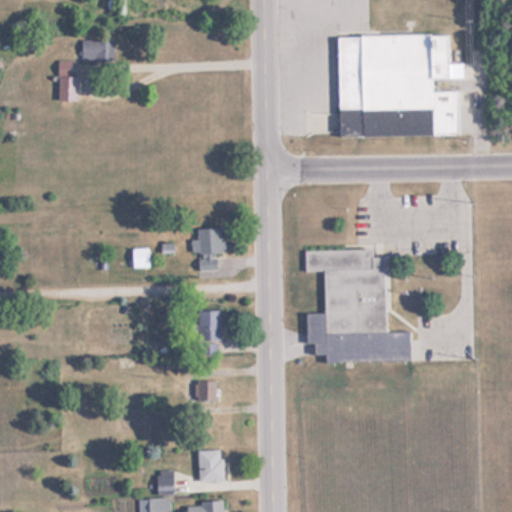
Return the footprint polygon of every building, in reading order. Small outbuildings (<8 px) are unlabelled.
[(335,111),(429,110),(429,136),(458,136),(457,91),(430,91),(430,80),(461,79),(461,63),(447,63),(447,34),(334,36),(335,111)] [(113,61),(113,40),(79,40),(79,61),(113,61)] [(56,102),(75,102),(75,61),(56,61),(56,102)] [(191,252),(196,252),(197,270),(215,269),(214,251),(222,251),(221,227),(195,228),(195,239),(190,239),(191,252)] [(147,248),(131,248),(131,266),(147,266),(147,248)] [(410,362),(410,332),(384,331),(384,256),(370,256),(370,249),(303,248),(302,270),(321,271),(321,323),(306,323),(306,335),(312,335),(312,353),(323,353),(323,361),(410,362)] [(219,310),(196,310),(196,343),(219,343),(219,310)] [(213,400),(213,383),(195,383),(195,400),(213,400)] [(221,450),(196,450),(196,482),(221,482),(221,450)] [(156,494),(172,494),(172,472),(156,472),(156,494)] [(169,511),(169,498),(138,499),(137,511),(169,511)] [(223,511),(224,502),(185,502),(184,511),(223,511)]
